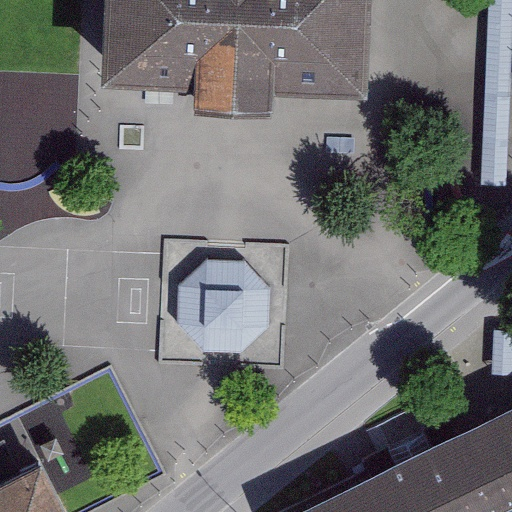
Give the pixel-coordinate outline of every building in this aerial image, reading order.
[(104,0),(101,75),(195,79),(194,113),(273,116),(274,80),(368,84),(370,0),(104,0)] [(511,87),(511,0),(489,0),(483,183),(509,183),(511,87)] [(245,260),(207,257),(178,284),(177,322),(204,349),(241,350),(269,325),(270,287),(245,260)] [(511,511),(511,401),(282,511),(511,511)] [(64,511),(42,457),(0,478),(0,511),(64,511)]
